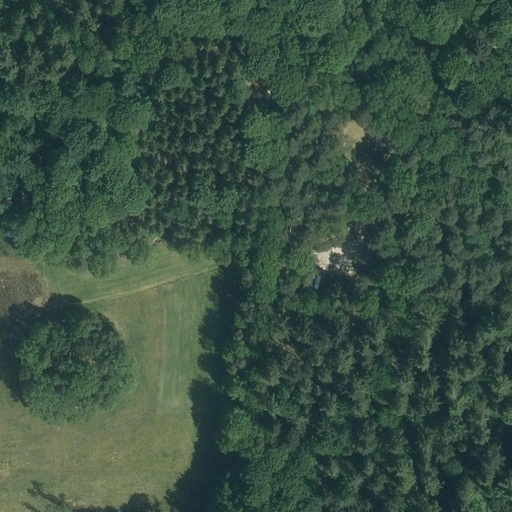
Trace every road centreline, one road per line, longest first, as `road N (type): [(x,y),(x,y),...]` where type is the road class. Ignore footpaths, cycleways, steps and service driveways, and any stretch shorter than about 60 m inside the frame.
road 1 (track): [(254,256),(24,320),(0,335)]
road 2 (track): [(254,256),(234,511)]
road 3 (track): [(268,82),(254,256)]
